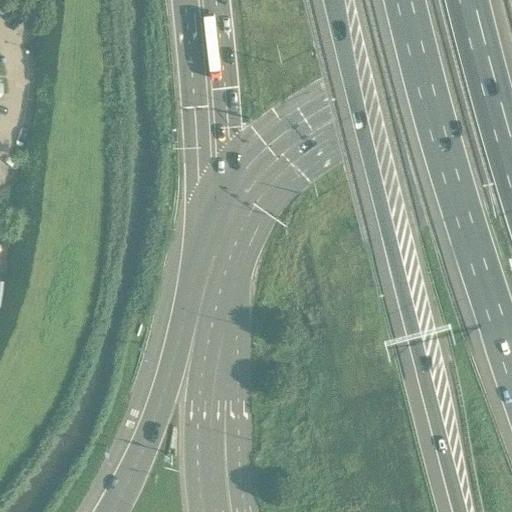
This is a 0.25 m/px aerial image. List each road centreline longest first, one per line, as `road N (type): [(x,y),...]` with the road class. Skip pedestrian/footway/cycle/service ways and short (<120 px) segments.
road 1 (motorway): [(334,0),(461,511)]
road 2 (motorway): [(402,0),(511,363)]
road 3 (trunk): [(511,56),(416,77),(339,116),(265,173),(222,228)]
road 4 (primary): [(222,228),(150,437),(115,511)]
road 5 (trunk): [(222,228),(212,368),(222,511)]
road 6 (motorway): [(201,0),(222,228)]
road 7 (motorway): [(511,169),(465,0)]
